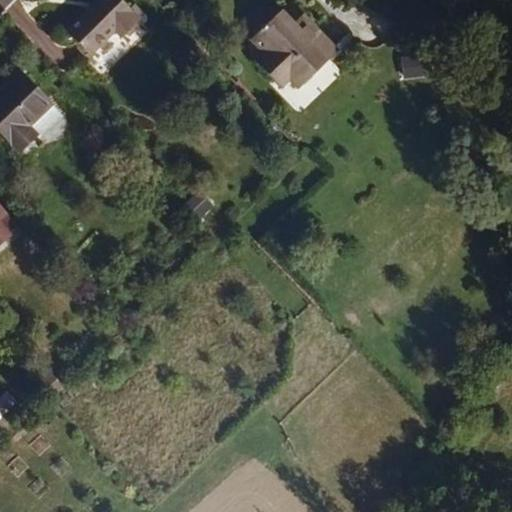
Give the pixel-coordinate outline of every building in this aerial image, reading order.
[(109,0),(69,0),(47,22),(71,48),(97,23),(105,31),(122,13),(109,0)] [(203,0),(204,1),(222,19),(211,29),(227,46),(236,36),(243,44),(249,51),(288,15),(274,0),(263,0),(260,3),(257,0),(203,0)] [(251,57),(295,106),(339,67),(295,18),(251,57)] [(243,44),(236,36),(227,46),(234,54),(243,44)] [(402,83),(431,78),(427,54),(399,59),(402,83)] [(9,55),(0,64),(0,128),(7,137),(25,118),(30,125),(54,101),(9,55)] [(0,421),(19,401),(7,390),(0,397),(0,421)]
